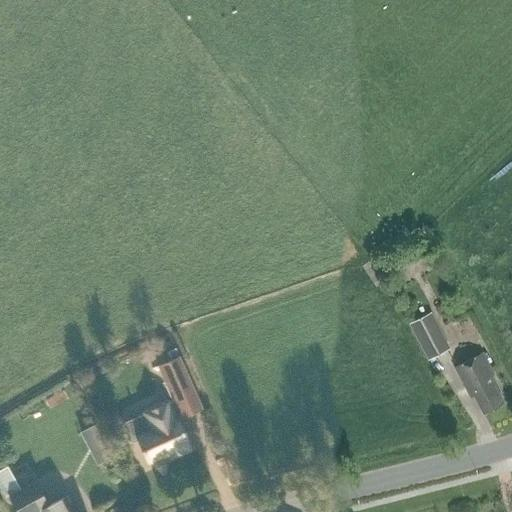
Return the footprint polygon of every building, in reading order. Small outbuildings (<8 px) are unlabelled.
[(450,348),(431,311),(408,323),(427,360),(450,348)] [(483,413),(503,402),(489,375),(492,373),(481,353),(454,368),(465,388),(468,386),(483,413)] [(179,418),(200,408),(177,356),(156,366),(171,400),(142,412),(143,415),(124,423),(122,427),(127,439),(131,440),(136,438),(145,461),(170,449),(172,454),(187,448),(175,419),(172,421),(170,416),(177,413),(179,418)] [(109,457),(93,425),(79,432),(95,464),(109,457)] [(7,497),(20,490),(6,466),(0,469),(0,491),(4,498),(7,497)] [(66,494),(57,500),(46,506),(32,482),(20,490),(7,497),(15,511),(78,511),(77,509),(75,510),(66,494)]
